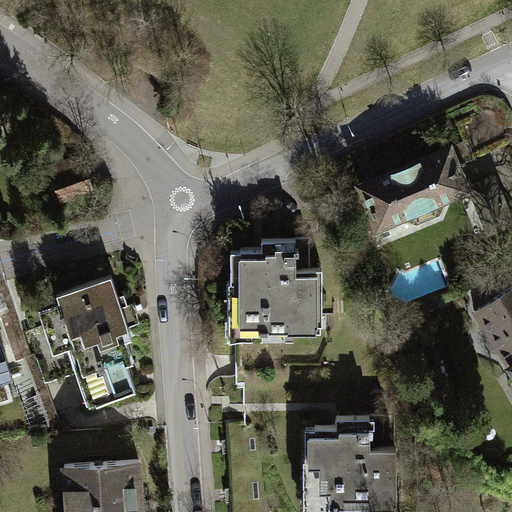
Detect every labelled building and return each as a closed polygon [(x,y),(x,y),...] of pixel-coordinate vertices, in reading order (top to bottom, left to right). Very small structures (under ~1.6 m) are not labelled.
[(460,120),(467,137),(473,151),(504,138),(495,114),(490,110),(484,110),(460,120)] [(467,137),(358,181),(376,225),(407,212),(409,217),(418,220),(435,213),(438,205),(436,199),(466,187),(456,163),(475,156),(473,151),(467,137)] [(80,163),(49,173),(57,198),(89,188),(80,163)] [(487,179),(471,186),(490,231),(511,222),(499,193),(494,195),(487,179)] [(322,322),(322,267),(309,267),(309,236),(261,236),(261,246),(239,246),(239,278),(232,278),(232,316),(282,316),(282,322),(322,322)] [(132,335),(111,273),(56,291),(60,302),(38,310),(51,347),(75,339),(96,401),(135,388),(126,362),(133,360),(125,337),(132,335)] [(511,284),(475,308),(489,330),(486,338),(492,347),(500,347),(511,365),(511,284)] [(0,345),(0,381),(19,375),(11,352),(3,355),(0,345)] [(397,498),(396,444),(384,444),(384,412),(335,413),(335,423),(314,423),(314,455),(306,455),(307,495),(355,494),(355,499),(397,498)] [(140,484),(138,458),(63,463),(66,511),(136,511),(135,485),(140,484)]
